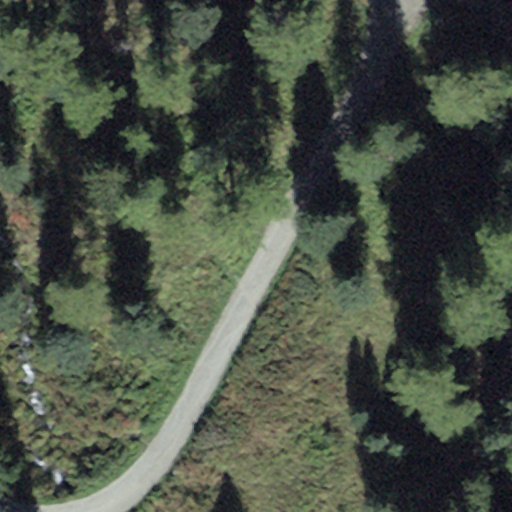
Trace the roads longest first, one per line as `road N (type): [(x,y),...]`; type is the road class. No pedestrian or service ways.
road 1 (track): [(96,511),(175,435),(403,0)]
road 2 (track): [(511,307),(492,344),(466,463),(436,511)]
